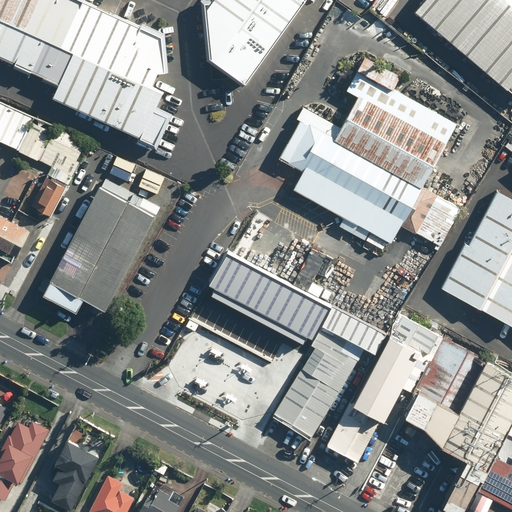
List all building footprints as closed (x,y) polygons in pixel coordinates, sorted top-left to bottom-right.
[(75,0),(0,0),(0,59),(58,86),(53,99),(157,148),(173,114),(157,108),(164,92),(153,86),(158,74),(163,74),(160,38),(75,0)] [(303,0),(212,0),(202,14),(213,70),(242,83),(303,0)] [(511,0),(422,0),(416,7),(511,89),(511,0)] [(370,73),(336,138),(425,184),(459,119),(370,73)] [(0,100),(0,140),(22,150),(35,123),(36,117),(0,100)] [(396,239),(425,184),(336,138),(332,136),(339,122),(307,105),(280,157),(303,168),(293,186),(396,239)] [(35,123),(22,150),(41,159),(54,132),(35,123)] [(54,132),(41,159),(55,165),(51,173),(71,182),(89,145),(56,128),(54,132)] [(56,179),(47,174),(32,206),(52,216),(68,184),(62,182),(56,179)] [(163,208),(107,179),(46,294),(80,312),(87,299),(108,311),(163,208)] [(464,204),(425,184),(404,225),(443,245),(464,204)] [(511,196),(497,188),(443,286),(511,323),(511,196)] [(34,233),(0,215),(0,246),(1,247),(0,250),(0,257),(16,266),(34,233)] [(386,332),(333,303),(270,416),(313,440),(366,347),(375,352),(386,332)] [(444,337),(400,314),(356,400),(351,398),(328,441),(359,457),(381,414),(387,416),(423,347),(435,354),(444,337)] [(427,424),(445,445),(490,359),(444,337),(435,354),(406,412),(427,424)] [(446,502),(463,511),(465,511),(511,423),(511,370),(490,359),(445,445),(469,458),(446,502)] [(30,427),(16,420),(0,451),(0,497),(4,499),(14,479),(20,482),(49,427),(34,419),(30,427)] [(511,511),(511,423),(465,511),(511,511)] [(102,455),(69,437),(56,462),(60,464),(53,476),(63,481),(54,498),(73,509),(102,455)] [(124,480),(109,472),(87,511),(127,511),(135,498),(119,490),(124,480)] [(155,498),(148,494),(138,511),(178,511),(186,497),(174,490),(172,493),(161,487),(155,498)]
